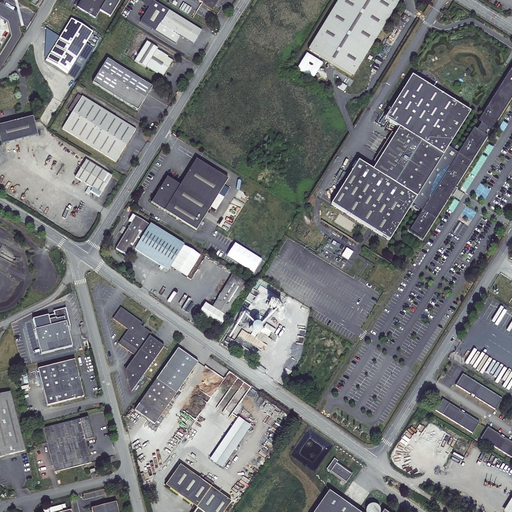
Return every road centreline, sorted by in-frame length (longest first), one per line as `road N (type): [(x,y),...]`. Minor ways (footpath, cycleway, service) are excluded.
road 1 (unclassified): [(86,257),(375,460)]
road 2 (unclassified): [(86,257),(245,0)]
road 3 (unclassified): [(511,239),(375,460)]
road 4 (residential): [(86,257),(79,274),(130,473)]
road 5 (unknown): [(160,492),(151,468),(190,411),(201,410),(209,427),(170,480)]
